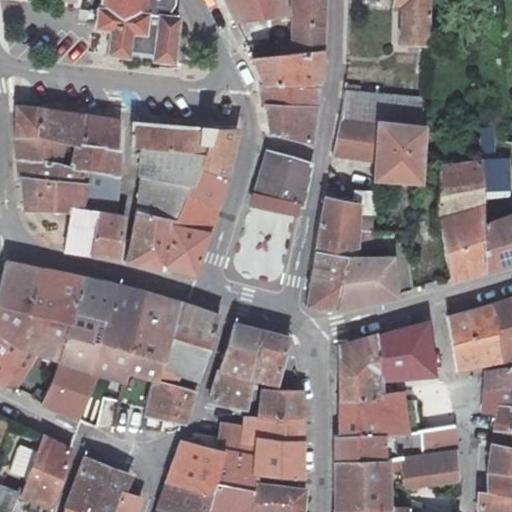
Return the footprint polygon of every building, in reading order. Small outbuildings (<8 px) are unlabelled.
[(126,62),(127,53),(148,55),(147,63),(172,67),(177,19),(167,19),(167,14),(170,9),(173,4),(172,0),(98,0),(97,9),(91,9),(90,26),(90,33),(106,33),(103,60),(126,62)] [(283,17),(280,0),(223,0),(235,23),(283,17)] [(291,0),(292,17),(293,44),(293,55),(321,54),(323,0),(291,0)] [(429,47),(429,0),(395,0),(395,7),(403,7),(401,46),(429,47)] [(249,49),(255,60),(293,55),(293,44),(249,49)] [(255,60),(265,85),(317,88),(321,54),(293,55),(255,60)] [(316,108),(317,88),(265,85),(262,85),(264,106),(268,107),(316,108)] [(378,125),(415,128),(416,107),(380,100),(344,97),(340,123),(378,125)] [(316,108),(268,107),(272,135),(311,146),(316,108)] [(16,108),(17,158),(65,158),(69,135),(39,135),(39,110),(16,108)] [(81,135),(83,115),(39,110),(39,135),(69,135),(81,135)] [(83,115),(81,135),(78,158),(76,177),(117,175),(120,121),(83,115)] [(170,150),(167,179),(189,181),(211,129),(204,129),(132,121),(130,146),(144,148),(170,150)] [(334,155),(375,163),(378,125),(340,123),(334,155)] [(378,125),(375,163),(375,178),(420,182),(424,129),(415,128),(378,125)] [(141,176),(137,213),(172,222),(183,197),(216,209),(219,198),(224,184),(237,130),(211,129),(189,181),(167,179),(141,176)] [(141,176),(167,179),(170,150),(144,148),(141,176)] [(262,174),(304,190),(309,165),(268,154),(262,174)] [(20,181),(23,181),(76,179),(76,177),(78,158),(65,158),(17,158),(20,181)] [(511,159),(486,159),(486,190),(511,190),(511,164),(511,159)] [(484,242),(483,225),(482,162),(442,167),(439,214),(446,253),(484,242)] [(76,177),(76,179),(72,212),(99,215),(116,217),(121,174),(117,175),(76,177)] [(262,174),(255,195),(296,207),(300,209),(304,190),(262,174)] [(72,212),(76,179),(23,181),(25,209),(72,212)] [(360,258),(359,244),(358,229),(374,229),(373,214),(377,214),(375,192),(358,189),(356,206),(335,203),(337,190),(328,188),(306,307),(334,309),(344,258),(360,258)] [(207,234),(216,209),(183,197),(172,222),(207,234)] [(99,215),(72,212),(66,250),(93,255),(99,215)] [(165,269),(165,266),(172,222),(137,213),(126,262),(165,269)] [(99,215),(93,255),(120,259),(124,217),(116,217),(99,215)] [(511,218),(483,225),(484,242),(485,271),(511,263),(511,218)] [(172,222),(165,266),(194,275),(207,234),(172,222)] [(358,229),(359,244),(394,244),(394,232),(374,232),(374,229),(358,229)] [(484,242),(446,253),(452,280),(485,271),(484,242)] [(394,258),(360,258),(344,258),(334,309),(395,294),(394,258)] [(5,264),(0,279),(0,330),(16,343),(28,306),(38,270),(5,264)] [(60,275),(38,270),(28,306),(40,309),(37,318),(47,321),(47,318),(60,275)] [(60,275),(47,318),(68,324),(72,308),(76,310),(84,281),(60,275)] [(85,370),(94,342),(99,325),(105,326),(116,287),(84,281),(76,310),(62,362),(85,370)] [(116,287),(105,326),(99,344),(94,342),(85,370),(62,362),(57,360),(42,404),(77,420),(100,376),(124,385),(125,378),(132,351),(129,350),(145,295),(116,287)] [(180,304),(145,295),(129,350),(132,351),(125,378),(156,381),(180,304)] [(501,360),(511,357),(511,298),(493,304),(501,360)] [(219,317),(180,304),(156,381),(172,385),(177,371),(199,378),(219,317)] [(501,360),(493,304),(448,316),(457,369),(501,360)] [(68,324),(47,318),(47,321),(37,318),(40,309),(28,306),(16,343),(0,330),(0,384),(1,385),(25,347),(57,360),(62,362),(76,310),(72,308),(68,324)] [(380,369),(380,380),(434,375),(426,324),(378,338),(380,369)] [(248,379),(259,331),(234,325),(211,404),(246,411),(253,380),(248,379)] [(288,339),(259,331),(248,379),(253,380),(280,385),(288,339)] [(341,348),(340,377),(380,369),(378,338),(378,337),(341,348)] [(511,367),(486,373),(485,390),(511,386),(511,367)] [(380,380),(380,369),(340,377),(341,402),(382,400),(381,393),(380,380)] [(194,392),(172,385),(156,381),(150,398),(145,415),(184,422),(194,392)] [(341,402),(341,435),(384,433),(400,432),(410,431),(454,428),(444,386),(381,393),(382,400),(341,402)] [(485,415),(499,416),(500,409),(511,409),(511,386),(485,390),(485,415)] [(145,415),(150,398),(122,392),(114,426),(140,430),(145,415)] [(266,392),(258,417),(300,420),(304,420),(301,393),(266,392)] [(511,409),(500,409),(499,416),(497,429),(511,431),(511,409)] [(300,420),(258,417),(253,417),(253,430),(224,425),(223,428),(218,452),(255,459),(257,439),(301,442),(300,420)] [(410,431),(411,456),(456,452),(454,428),(410,431)] [(511,431),(497,429),(495,445),(511,447),(511,431)] [(384,459),(400,457),(400,432),(384,433),(384,459)] [(384,459),(384,433),(341,435),(337,435),(336,463),(382,459),(384,459)] [(23,497),(53,506),(71,454),(70,450),(45,437),(23,497)] [(255,492),(256,488),(257,476),(302,479),(301,442),(257,439),(255,459),(218,452),(212,485),(255,492)] [(210,494),(212,485),(218,452),(184,445),(181,448),(168,483),(210,494)] [(511,447),(495,445),(490,475),(511,478),(511,447)] [(459,479),(456,452),(411,456),(400,457),(404,484),(459,479)] [(86,458),(68,511),(116,511),(123,493),(129,477),(86,458)] [(336,463),(335,511),(383,511),(382,459),(336,463)] [(511,511),(511,478),(490,475),(490,493),(479,493),(478,511),(511,511)] [(158,509),(168,511),(208,511),(210,494),(168,483),(158,509)] [(0,491),(0,511),(11,511),(19,490),(3,484),(0,491)] [(254,511),(255,492),(212,485),(210,494),(208,511),(254,511)] [(302,511),(305,491),(256,488),(255,492),(254,511),(302,511)] [(136,511),(141,498),(123,493),(116,511),(136,511)]
